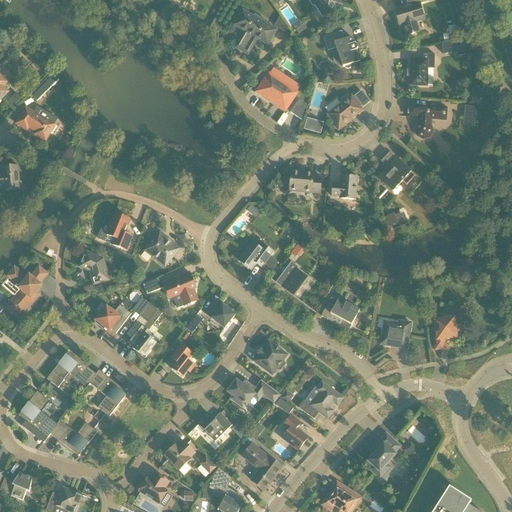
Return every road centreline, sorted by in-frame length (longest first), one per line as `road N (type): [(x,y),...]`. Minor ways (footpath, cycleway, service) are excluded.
road 1 (residential): [(108,493),(93,477),(27,458),(1,428),(7,394),(64,338)]
road 2 (residential): [(294,142),(209,242),(215,271),(262,312)]
road 3 (residential): [(361,0),(380,68),(377,123),(365,140),(340,150),(294,142)]
road 4 (residential): [(382,398),(271,511)]
road 5 (residential): [(64,338),(60,245),(70,221),(99,196)]
road 6 (residential): [(262,312),(356,363),(382,398)]
road 7 (residential): [(64,338),(88,343),(148,388),(180,397)]
road 8 (unclassified): [(507,511),(466,441),(465,397)]
road 9 (residential): [(108,493),(127,483),(175,424),(180,397)]
road 10 (residential): [(180,397),(218,376),(262,312)]
